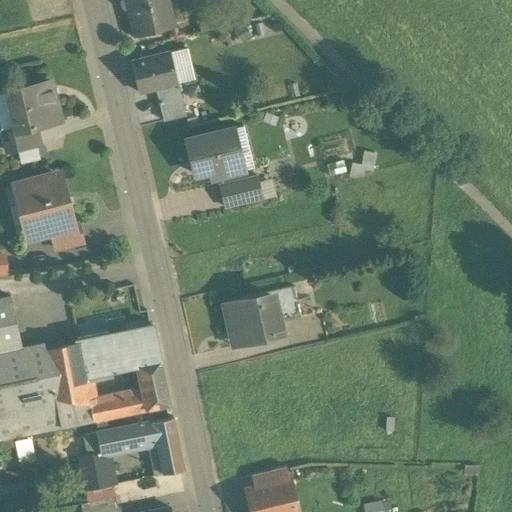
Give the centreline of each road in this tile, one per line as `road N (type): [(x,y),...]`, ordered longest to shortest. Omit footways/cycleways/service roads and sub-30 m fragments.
road 1 (tertiary): [(211,511),(96,0)]
road 2 (track): [(511,234),(274,0)]
